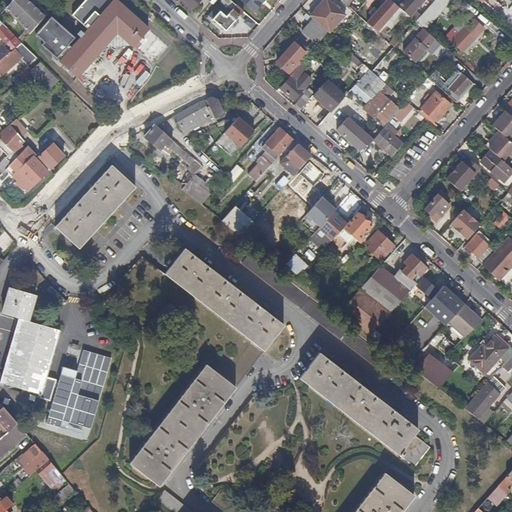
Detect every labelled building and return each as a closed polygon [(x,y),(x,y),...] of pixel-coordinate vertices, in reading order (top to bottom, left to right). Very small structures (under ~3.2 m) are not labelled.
[(31,0),(13,0),(7,7),(32,32),(48,14),(39,5),(38,6),(31,0)] [(74,14),(73,15),(90,29),(74,48),(70,44),(76,37),(53,16),(37,34),(45,42),(42,44),(78,76),(118,32),(154,64),(169,46),(116,0),(72,0),(67,7),(74,14)] [(181,0),(192,9),(199,0),(181,0)] [(244,11),(231,0),(222,0),(209,15),(226,31),(244,11)] [(231,0),(244,11),(245,12),(247,9),(256,0),(262,0),(251,13),(248,16),(260,25),(282,0),(231,0)] [(262,0),(256,0),(247,9),(251,13),(262,0)] [(325,0),(317,10),(316,8),(310,16),(313,18),(328,32),(329,33),(345,15),(329,0),(325,0)] [(399,7),(391,0),(386,0),(367,23),(377,32),(399,7)] [(404,0),(399,7),(416,22),(421,16),(416,11),(425,0),(404,0)] [(429,7),(423,13),(432,21),(437,15),(429,7)] [(313,18),(303,30),(315,40),(308,48),(311,51),(328,32),(313,18)] [(483,28),(474,19),(453,41),(462,50),(483,28)] [(423,28),(416,22),(411,27),(418,33),(423,28)] [(0,28),(0,35),(7,44),(5,46),(4,44),(0,48),(0,62),(22,43),(16,36),(14,38),(4,25),(0,28)] [(423,28),(418,33),(403,51),(416,63),(436,40),(423,28)] [(22,42),(22,43),(0,62),(0,78),(22,58),(29,66),(37,58),(22,42)] [(309,55),(294,42),(276,62),(291,75),(302,63),(309,55)] [(351,52),(342,63),(352,72),(357,66),(362,71),(360,74),(362,76),(369,68),(359,59),(351,52)] [(60,81),(41,62),(19,82),(25,87),(30,83),(33,86),(42,78),(52,88),(60,81)] [(291,77),(281,89),(294,100),(312,80),(305,73),(296,83),(295,81),(307,68),(302,63),(291,75),(290,77),(291,77)] [(362,76),(351,90),(367,104),(363,109),(385,127),(387,124),(394,116),(405,105),(407,102),(372,71),(369,68),(362,76)] [(436,70),(429,78),(455,102),(472,83),(456,70),(448,80),(436,70)] [(315,93),(313,96),(331,112),(345,97),(326,80),(315,93)] [(315,93),(310,88),(295,106),(300,111),(313,96),(315,93)] [(452,105),(436,92),(421,109),(437,122),(452,105)] [(212,97),(198,102),(173,116),(184,135),(209,121),(209,122),(216,119),(215,116),(223,113),(218,99),(212,97)] [(411,110),(405,105),(394,116),(400,122),(411,110)] [(511,136),(511,116),(505,111),(493,125),(499,131),(502,134),(509,140),(511,136)] [(239,116),(225,132),(241,146),(255,130),(239,116)] [(348,117),(336,130),(361,151),(368,143),(369,145),(373,140),(374,140),(348,117)] [(18,118),(11,125),(22,138),(29,131),(18,118)] [(155,124),(145,136),(161,150),(166,144),(190,166),(187,169),(191,172),(195,175),(203,166),(188,153),(155,124)] [(387,124),(385,127),(374,140),(373,140),(392,156),(402,144),(394,137),(397,133),(387,124)] [(11,125),(0,134),(0,147),(3,150),(7,145),(12,150),(0,163),(0,171),(2,174),(7,169),(27,148),(23,144),(25,141),(22,138),(11,125)] [(262,148),(266,152),(256,162),(258,163),(248,174),(256,182),(279,156),(293,140),(280,128),(262,148)] [(502,134),(499,131),(486,146),(489,148),(502,134)] [(511,142),(509,140),(502,134),(489,148),(491,151),(503,161),(511,151),(511,142)] [(66,156),(54,142),(39,156),(51,170),(66,156)] [(311,156),(298,143),(280,163),(294,176),(311,156)] [(29,146),(27,148),(7,169),(14,177),(15,175),(19,180),(25,186),(29,190),(49,171),(35,156),(37,155),(29,146)] [(491,151),(480,163),(504,183),(511,174),(511,169),(503,161),(491,151)] [(460,168),(458,167),(447,179),(460,191),(481,168),(470,158),(460,168)] [(325,174),(311,160),(300,172),(315,186),(325,174)] [(136,187),(112,164),(55,226),(80,248),(136,187)] [(244,170),(237,165),(227,176),(234,182),(244,170)] [(195,175),(191,172),(185,179),(188,182),(195,175)] [(188,182),(182,189),(202,205),(214,190),(195,175),(188,182)] [(173,176),(170,179),(178,186),(181,182),(173,176)] [(289,180),(284,176),(280,181),(285,186),(289,180)] [(490,178),(485,184),(494,192),(499,185),(490,178)] [(19,180),(16,182),(22,189),(25,186),(19,180)] [(509,193),(502,200),(511,207),(511,195),(510,193),(509,193)] [(451,206),(439,195),(425,209),(438,221),(451,206)] [(329,201),(324,196),(305,217),(310,221),(312,219),(320,226),(333,212),(335,210),(330,205),(328,203),(329,201)] [(253,221),(236,206),(222,220),(241,235),(253,221)] [(480,225),(463,210),(451,225),(467,240),(480,225)] [(341,219),(333,212),(320,226),(319,228),(332,240),(337,235),(344,228),(349,222),(343,216),(341,219)] [(499,229),(510,219),(504,212),(492,222),(499,229)] [(358,213),(344,228),(356,239),(361,243),(368,235),(365,234),(373,226),(358,213)] [(337,236),(339,235),(350,245),(356,239),(344,228),(337,235),(337,236)] [(367,242),(370,245),(367,248),(382,261),(395,246),(378,231),(367,242)] [(478,233),(466,246),(479,257),(477,260),(483,266),(499,247),(491,239),(488,242),(478,233)] [(511,240),(508,237),(499,247),(483,266),(500,281),(511,266),(511,240)] [(185,248),(165,273),(254,343),(226,380),(207,364),(130,463),(160,486),(285,326),(185,248)] [(251,252),(242,263),(391,378),(399,367),(251,252)] [(408,266),(402,271),(403,272),(397,278),(412,289),(416,285),(414,283),(428,268),(412,254),(405,262),(408,266)] [(165,274),(142,257),(119,287),(130,295),(145,276),(156,285),(165,274)] [(291,259),(287,266),(299,272),(302,266),(291,259)] [(397,278),(382,266),(340,312),(370,336),(412,289),(397,278)] [(429,270),(428,268),(414,283),(416,285),(429,270)] [(311,276),(305,271),(298,279),(315,293),(320,286),(310,278),(311,276)] [(415,288),(418,290),(414,295),(420,300),(417,302),(424,308),(439,291),(424,278),(417,286),(415,288)] [(3,313),(20,318),(1,382),(42,394),(40,398),(51,401),(57,379),(47,376),(61,330),(28,320),(33,301),(26,299),(28,292),(11,287),(3,313)] [(464,301),(451,290),(440,302),(453,313),(464,301)] [(38,295),(28,292),(26,299),(33,301),(36,302),(38,295)] [(482,319),(465,304),(448,323),(464,338),(482,319)] [(485,346),(483,345),(469,360),(485,374),(500,358),(505,362),(511,355),(511,347),(510,345),(508,348),(494,336),(485,346)] [(320,353),(300,378),(415,467),(430,447),(415,435),(419,429),(320,353)] [(420,353),(409,365),(438,388),(453,373),(429,354),(425,358),(420,353)] [(476,396),(476,395),(464,408),(484,423),(494,412),(489,408),(502,394),(489,382),(476,396)] [(266,405),(255,396),(197,471),(208,479),(266,405)] [(511,411),(511,403),(506,398),(500,405),(510,414),(511,411)] [(0,422),(8,432),(17,424),(3,408),(0,410),(0,422)] [(0,456),(26,435),(17,424),(8,432),(0,438),(0,456)] [(36,470),(47,460),(33,444),(25,452),(31,460),(29,461),(36,470)] [(54,488),(64,480),(47,460),(36,470),(34,471),(47,486),(51,484),(54,488)] [(402,511),(415,496),(385,472),(354,511),(250,511),(218,486),(208,498),(225,511),(402,511)] [(502,483),(498,487),(507,494),(508,496),(510,494),(510,490),(502,483)] [(498,487),(493,493),(501,500),(507,494),(498,487)] [(170,511),(193,511),(165,490),(157,501),(170,511)] [(5,496),(0,500),(0,511),(10,511),(8,508),(12,504),(5,496)]
